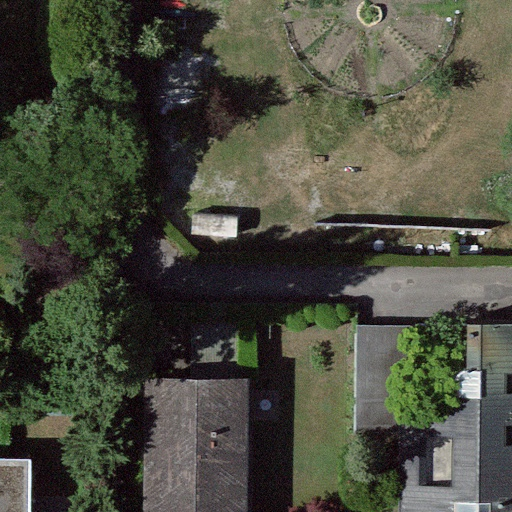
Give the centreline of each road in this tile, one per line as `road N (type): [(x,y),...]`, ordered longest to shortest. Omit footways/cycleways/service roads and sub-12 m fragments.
road 1 (residential): [(129,0),(132,246),(155,276),(511,279)]
road 2 (track): [(275,0),(284,90),(329,123),(381,129),(488,55)]
